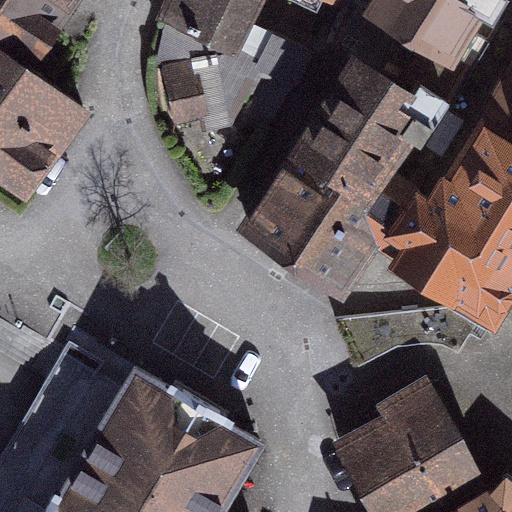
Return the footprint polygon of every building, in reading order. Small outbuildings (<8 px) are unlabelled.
[(67,5),(59,0),(0,0),(0,47),(18,62),(67,5)] [(168,0),(161,15),(295,77),(308,54),(248,26),(259,0),(168,0)] [(384,0),(378,10),(426,43),(401,90),(416,97),(424,86),(448,100),(482,43),(466,31),(481,9),(493,12),(500,0),(384,0)] [(0,47),(0,173),(23,189),(81,110),(18,62),(0,47)] [(212,59),(167,64),(176,119),(204,112),(207,126),(224,122),(212,59)] [(401,90),(347,62),(305,135),(390,176),(448,100),(424,86),(416,97),(401,90)] [(511,69),(483,121),(511,137),(511,69)] [(511,137),(483,121),(449,182),(442,182),(433,202),(416,192),(387,229),(410,245),(392,268),(489,335),(511,295),(511,137)] [(390,176),(305,135),(251,226),(343,287),(387,229),(416,192),(390,176)] [(74,369),(0,495),(0,511),(240,511),(274,454),(123,367),(110,389),(74,369)] [(391,422),(441,511),(449,511),(492,488),(432,384),(383,410),(391,422)] [(441,511),(391,422),(341,448),(372,511),(441,511)] [(511,511),(511,486),(507,482),(461,511),(511,511)]
